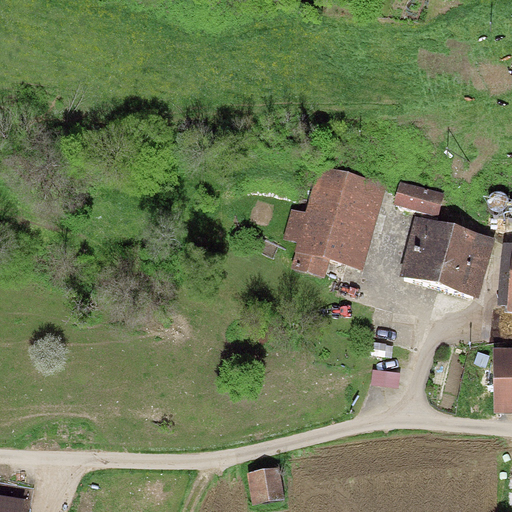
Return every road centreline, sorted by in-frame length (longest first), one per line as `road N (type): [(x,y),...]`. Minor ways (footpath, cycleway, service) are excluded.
road 1 (track): [(0,133),(123,138),(362,117),(511,90)]
road 2 (residential): [(0,450),(149,454),(327,433),(511,439)]
